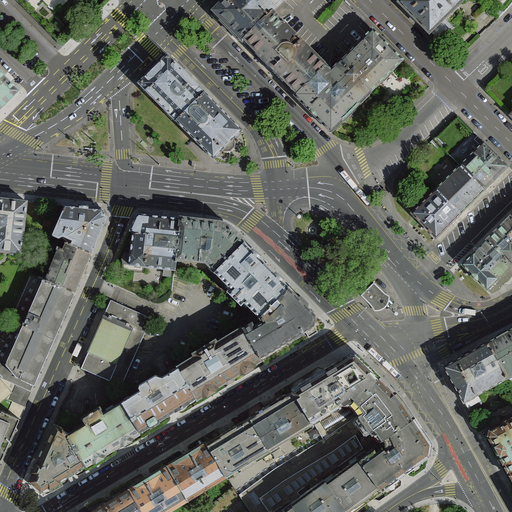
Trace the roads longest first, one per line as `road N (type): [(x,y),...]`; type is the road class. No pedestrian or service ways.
road 1 (secondary): [(369,331),(341,338),(49,511)]
road 2 (tertiary): [(1,511),(121,217),(125,182)]
road 3 (residential): [(338,177),(324,148),(186,6)]
road 4 (residential): [(161,30),(257,126),(278,188)]
road 5 (residential): [(456,87),(376,156),(338,177)]
road 6 (secondary): [(414,375),(488,499)]
road 7 (secondary): [(502,308),(437,328),(369,331)]
road 8 (residential): [(418,284),(511,192)]
road 9 (secondary): [(125,182),(0,169)]
road 10 (tertiary): [(368,0),(456,87)]
road 11 (secondary): [(19,135),(71,116),(119,73)]
